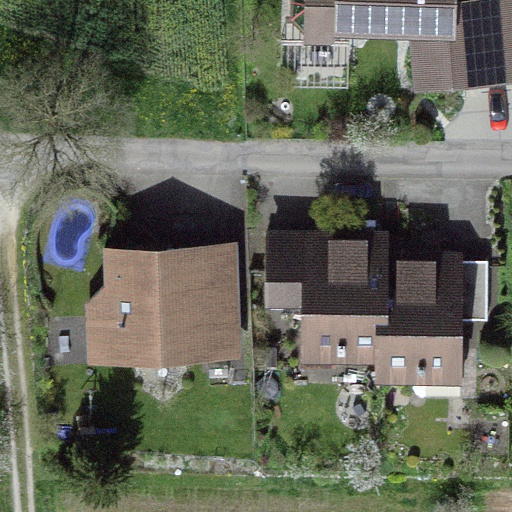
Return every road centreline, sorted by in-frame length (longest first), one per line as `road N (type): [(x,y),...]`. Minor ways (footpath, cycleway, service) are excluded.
road 1 (residential): [(511,162),(0,147)]
road 2 (track): [(22,511),(0,194)]
